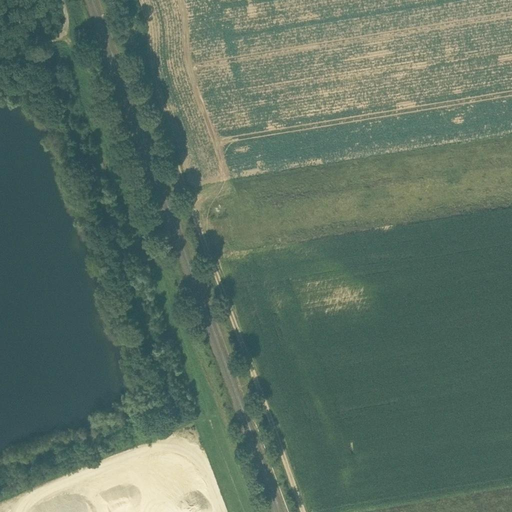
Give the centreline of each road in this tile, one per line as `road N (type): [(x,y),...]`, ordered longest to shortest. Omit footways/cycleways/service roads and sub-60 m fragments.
road 1 (track): [(125,0),(144,81),(302,511)]
road 2 (track): [(53,34),(84,68),(197,338),(259,511)]
